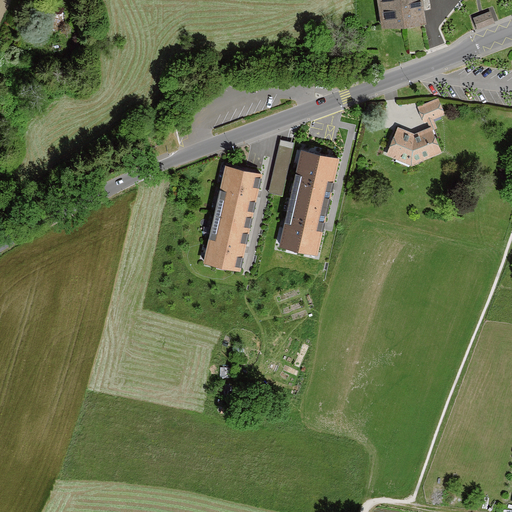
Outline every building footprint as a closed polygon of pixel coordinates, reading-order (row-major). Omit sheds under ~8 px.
[(425,22),(420,0),(383,0),(388,26),(404,25),(425,22)] [(493,20),(490,13),(475,19),(478,26),(493,20)] [(444,113),(438,100),(419,108),(425,121),(444,113)] [(440,150),(432,129),(415,136),(398,130),(389,153),(412,162),(440,150)] [(280,140),(269,194),(283,197),(294,143),(280,140)] [(340,158),(302,150),(280,248),(318,256),(340,158)] [(250,221),(261,173),(227,165),(221,191),(227,192),(224,206),(218,205),(216,214),(250,221)] [(239,269),(250,221),(216,214),(214,222),(220,223),(217,238),(211,237),(205,262),(239,269)]
